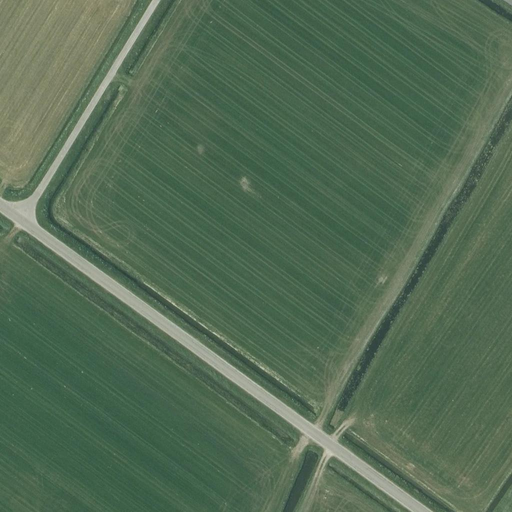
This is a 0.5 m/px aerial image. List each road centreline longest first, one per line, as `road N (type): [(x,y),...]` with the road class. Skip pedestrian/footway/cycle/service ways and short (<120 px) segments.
road 1 (unclassified): [(419,511),(23,221)]
road 2 (unclassified): [(23,221),(158,0)]
